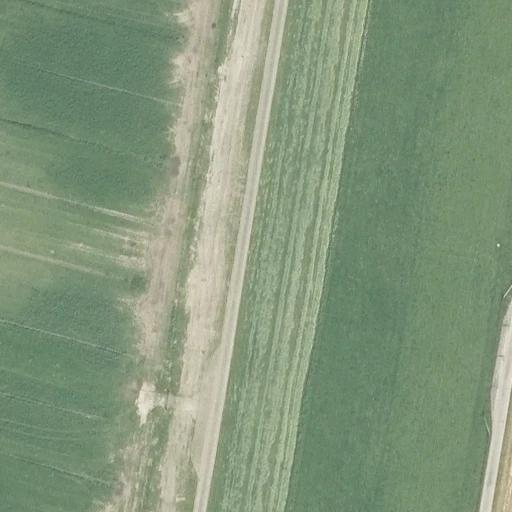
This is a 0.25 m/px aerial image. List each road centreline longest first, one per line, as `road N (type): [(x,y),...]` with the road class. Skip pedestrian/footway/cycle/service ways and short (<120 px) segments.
road 1 (track): [(198,511),(281,0)]
road 2 (track): [(511,331),(483,511)]
